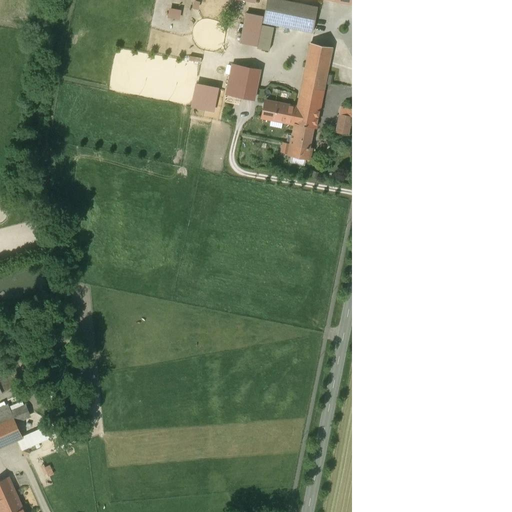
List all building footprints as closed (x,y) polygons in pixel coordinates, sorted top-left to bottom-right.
[(282,0),(267,0),(263,22),(313,32),(318,7),(282,0)] [(262,26),(263,16),(246,12),(240,43),(258,46),(262,26)] [(274,28),(262,26),(258,46),(257,48),(269,51),(274,28)] [(296,118),(317,122),(332,47),(311,43),(298,107),(296,118)] [(254,100),(260,70),(233,64),(226,95),(254,100)] [(218,89),(198,84),(193,106),(213,110),(218,89)] [(296,118),(298,107),(266,101),(263,118),(294,124),(296,118)] [(342,108),(337,132),(348,135),(353,110),(342,108)] [(317,122),(296,118),(294,124),(288,154),(310,158),(312,148),(310,147),(313,128),(316,128),(317,122)] [(8,405),(0,408),(0,447),(17,440),(23,437),(17,424),(11,411),(8,405)] [(25,405),(11,411),(17,424),(31,418),(25,405)] [(45,427),(23,437),(17,440),(22,451),(50,439),(45,427)] [(0,511),(2,511),(0,508),(18,499),(8,477),(0,480),(0,511)] [(23,511),(18,499),(0,508),(2,511),(23,511)]
